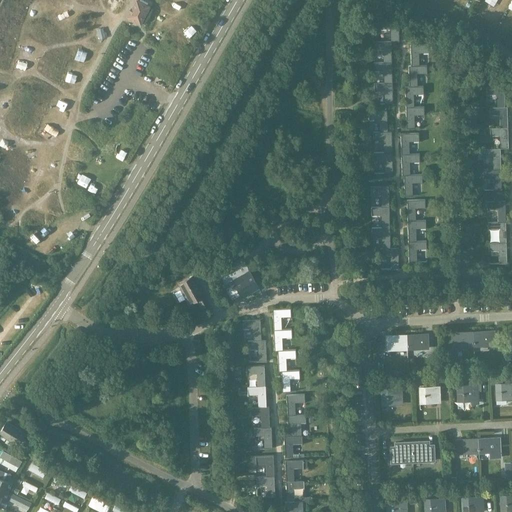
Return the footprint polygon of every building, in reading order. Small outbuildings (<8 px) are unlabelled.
[(148,7),(136,1),(127,18),(139,24),(148,7)] [(390,31),(391,41),(391,42),(398,42),(398,21),(380,21),(380,31),(390,31)] [(391,63),(391,42),(391,41),(372,42),(373,50),(383,49),(383,62),(383,63),(391,63)] [(428,46),(410,46),(410,67),(418,67),(418,66),(418,53),(428,53),(428,46)] [(384,83),(392,83),(391,63),(383,63),(383,62),(373,62),(373,71),(384,70),(384,83)] [(408,67),(408,87),(408,88),(416,88),(416,87),(416,74),(426,74),(426,66),(418,66),(418,67),(410,67),(408,67)] [(392,104),(392,83),(384,83),(374,83),(374,91),(384,91),(385,104),(392,104)] [(496,107),(504,107),(503,86),(485,87),(485,94),(496,94),(496,107)] [(404,87),(405,109),(413,108),(413,95),(423,95),(423,87),(416,87),(416,88),(408,88),(408,87),(404,87)] [(506,106),(504,107),(496,107),(488,107),(488,115),(499,115),(499,127),(499,128),(507,127),(506,106)] [(413,108),(405,109),(406,129),(413,129),(413,116),(423,115),(423,108),(413,108)] [(379,119),(379,132),(379,133),(387,132),(386,111),(368,111),(368,119),(379,119)] [(508,148),(507,127),(499,128),(499,127),(489,128),(489,135),(499,135),(500,148),(500,149),(508,148)] [(383,140),(383,153),(384,153),(391,153),(391,132),(387,132),(379,133),(379,132),(373,132),(373,140),(383,140)] [(418,134),(400,134),(401,156),(408,155),(408,144),(418,144),(418,134)] [(492,169),(500,169),(500,149),(500,148),(481,148),(482,156),(492,156),(492,169)] [(384,153),(383,153),(373,153),(374,161),(384,161),(384,174),(392,174),(391,153),(384,153)] [(403,176),(409,176),(409,175),(408,163),(419,162),(418,154),(408,155),(401,156),(401,177),(403,176)] [(501,190),(500,169),(492,169),(482,169),(482,177),(493,177),(493,191),(501,190)] [(422,175),(409,175),(409,176),(403,176),(404,197),(412,197),(412,183),(422,183),(422,175)] [(381,195),(381,207),(381,208),(389,208),(388,186),(370,187),(370,195),(381,195)] [(501,196),(493,196),(494,201),(487,201),(487,209),(497,209),(497,222),(497,223),(506,223),(505,201),(502,201),(501,196)] [(424,201),(406,202),(407,222),(414,222),(415,221),(414,209),(424,208),(424,201)] [(389,208),(381,208),(381,207),(371,207),(371,215),(381,215),(382,228),(382,229),(389,228),(389,208)] [(407,222),(407,243),(415,243),(415,242),(415,229),(425,229),(425,221),(415,221),(414,222),(407,222)] [(497,230),(498,243),(506,243),(506,223),(497,223),(497,222),(487,222),(487,230),(497,230)] [(382,236),(382,248),(382,249),(390,249),(390,248),(389,228),(382,229),(382,228),(371,228),(372,236),(382,236)] [(415,242),(415,243),(407,243),(408,264),(416,264),(415,250),(426,250),(426,242),(415,242)] [(507,264),(506,243),(498,243),(488,243),(488,251),(498,250),(498,264),(507,264)] [(390,248),(390,249),(382,249),(382,248),(380,249),(380,256),(390,256),(390,269),(398,269),(398,248),(390,248)] [(243,261),(219,275),(224,284),(231,280),(234,284),(226,289),(230,296),(233,294),(235,297),(239,295),(241,298),(253,291),(251,288),(257,285),(243,261)] [(204,296),(197,283),(203,279),(196,266),(190,270),(192,275),(178,283),(189,304),(196,300),(200,308),(209,304),(204,296)] [(290,308),(272,309),(273,330),(281,330),(281,317),(290,317),(290,308)] [(242,328),(252,328),(253,340),(261,340),(260,320),(242,321),(242,328)] [(291,329),(281,330),(273,330),(274,351),(277,351),(282,351),(281,338),(291,337),(291,329)] [(472,332),(456,332),(457,347),(472,346),(473,346),(472,331),(472,332)] [(473,331),(472,331),(473,346),(495,345),(494,338),(489,338),(488,331),(473,332),(473,331)] [(390,336),(385,336),(385,350),(406,349),(406,350),(406,334),(405,334),(405,335),(390,336)] [(428,334),(406,335),(407,349),(428,348),(428,334)] [(265,340),(261,340),(253,340),(247,341),(247,349),(257,348),(258,362),(266,361),(265,340)] [(278,372),(281,371),(286,371),(285,358),(295,357),(295,350),(282,351),(277,351),(278,372)] [(246,374),(256,374),(257,387),(264,386),(264,365),(245,366),(246,374)] [(299,370),(286,371),(281,371),(282,392),(290,392),(289,378),(299,378),(299,370)] [(511,383),(494,384),(495,400),(495,399),(510,399),(510,398),(510,394),(511,394),(511,383)] [(459,386),(456,386),(457,402),(457,401),(470,401),(470,404),(475,403),(475,400),(478,400),(477,385),(459,386)] [(265,407),(264,386),(257,387),(246,387),(247,395),(257,394),(257,407),(265,407)] [(439,387),(418,387),(419,404),(419,403),(434,402),(434,393),(439,392),(439,387)] [(401,388),(380,389),(381,406),(381,405),(396,405),(396,404),(396,396),(401,396),(401,388)] [(287,416),(295,416),(294,416),(294,403),(304,403),(304,394),(286,395),(287,416)] [(265,407),(257,407),(249,407),(250,415),(260,415),(261,428),(268,427),(267,407),(265,407)] [(295,416),(287,416),(288,436),(288,437),(296,436),(295,436),(301,436),(300,423),(305,423),(305,415),(294,416),(295,416)] [(6,422),(0,430),(0,435),(16,445),(20,438),(22,439),(23,439),(24,439),(25,436),(25,435),(23,434),(24,433),(6,422)] [(270,427),(268,427),(261,428),(252,428),(253,436),(263,436),(263,449),(271,448),(270,427)] [(295,436),(296,436),(288,437),(288,436),(283,437),(284,458),(292,457),(291,445),(302,444),(301,436),(295,436)] [(493,438),(477,439),(478,453),(489,452),(489,458),(499,457),(499,452),(498,442),(493,443),(493,438)] [(457,454),(478,453),(477,439),(461,439),(462,446),(457,447),(457,454)] [(427,441),(411,442),(412,461),(433,460),(433,446),(427,446),(427,441)] [(395,448),(389,448),(390,462),(412,461),(411,442),(395,442),(395,448)] [(266,477),(273,477),(272,455),(254,456),(255,464),(265,464),(266,476),(266,477)] [(285,482),(293,481),(292,468),(303,468),(302,460),(284,461),(285,482)] [(0,502),(8,482),(11,475),(0,470),(0,502)] [(273,477),(266,477),(266,476),(255,477),(256,485),(266,484),(266,498),(274,497),(273,477)] [(303,480),(293,481),(285,482),(286,502),(294,502),(293,489),(304,488),(303,480)] [(511,511),(511,495),(499,496),(500,511),(511,511)] [(482,511),(482,496),(461,497),(461,511),(482,511)] [(444,511),(444,498),(423,499),(423,511),(444,511)] [(406,511),(406,500),(385,501),(385,511),(406,511)] [(286,502),(284,502),(284,504),(284,511),(297,511),(297,510),(302,510),(302,504),(301,501),(294,502),(286,502)]
